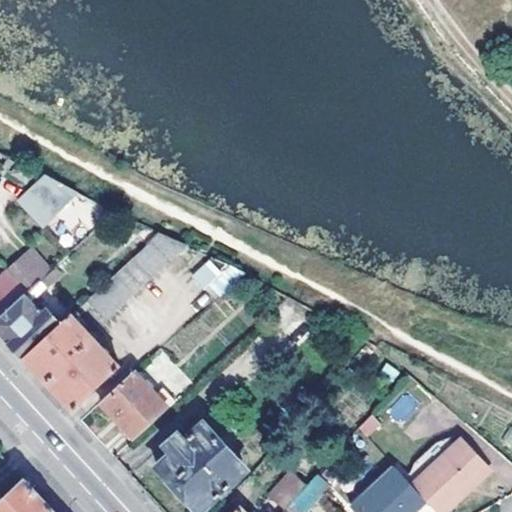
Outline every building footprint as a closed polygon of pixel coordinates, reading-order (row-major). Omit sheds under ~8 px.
[(38,169),(46,155),(19,140),(11,154),(38,169)] [(49,168),(54,159),(50,157),(44,166),(49,168)] [(55,226),(72,193),(43,177),(24,211),(55,226)] [(138,252),(157,234),(145,228),(129,243),(138,252)] [(106,322),(186,246),(157,234),(138,252),(85,301),(106,322)] [(15,259),(39,283),(51,272),(27,248),(15,259)] [(27,295),(39,283),(15,259),(4,271),(27,295)] [(222,295),(245,274),(214,259),(195,279),(205,290),(211,284),(222,295)] [(27,295),(0,318),(0,332),(12,345),(24,358),(63,321),(49,306),(44,311),(27,295)] [(316,327),(287,300),(270,319),(299,346),(316,327)] [(63,321),(24,358),(54,391),(73,411),(120,366),(71,314),(63,321)] [(135,370),(101,402),(118,421),(137,441),(177,402),(164,389),(158,396),(135,370)] [(400,425),(419,406),(406,392),(386,411),(400,425)] [(200,511),(202,511),(249,470),(237,456),(237,447),(230,438),(220,438),(208,425),(190,440),(182,432),(167,446),(175,453),(160,468),(178,487),(200,511)] [(405,478),(426,499),(438,511),(443,511),(465,490),(489,467),(458,437),(457,438),(452,433),(433,440),(412,461),(405,478)] [(413,511),(426,499),(405,478),(393,465),(351,507),(355,511),(413,511)] [(332,483),(320,473),(311,485),(322,496),(332,483)] [(295,476),(275,498),(280,503),(289,511),(296,502),(308,487),(295,476)] [(0,501),(0,511),(52,511),(55,510),(31,483),(25,477),(0,501)] [(308,487),(296,502),(308,511),(322,496),(311,485),(308,487)] [(287,511),(289,511),(280,503),(273,511),(287,511)]
